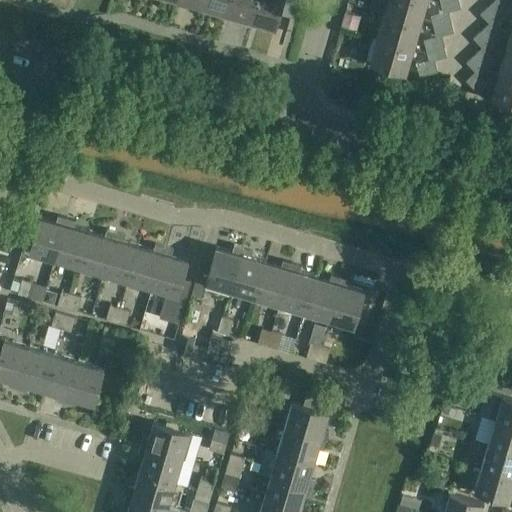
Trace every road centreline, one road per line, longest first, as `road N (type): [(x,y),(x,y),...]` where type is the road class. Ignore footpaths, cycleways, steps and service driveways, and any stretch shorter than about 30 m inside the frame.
road 1 (residential): [(145,379),(214,397),(249,350),(363,376),(400,272),(3,166)]
road 2 (tertiary): [(293,122),(33,57)]
road 3 (tertiary): [(511,178),(293,122)]
road 4 (residential): [(293,122),(328,0)]
